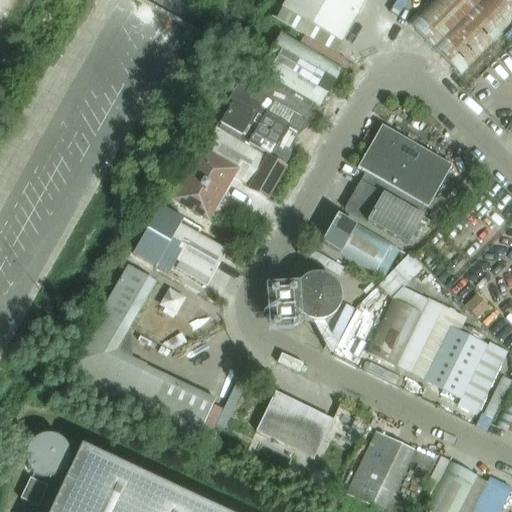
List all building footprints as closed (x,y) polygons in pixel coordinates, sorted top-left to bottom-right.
[(286,0),(281,10),(341,44),(366,0),(286,0)] [(460,77),(511,25),(511,3),(508,0),(429,0),(407,23),(460,77)] [(319,108),(341,70),(280,35),(259,73),(319,108)] [(225,115),(215,131),(278,167),(282,165),(283,164),(285,163),(286,161),(287,159),(288,157),(289,155),(289,153),(289,151),(290,147),(291,144),(292,142),(293,140),(294,138),(295,136),(297,134),(299,132),(301,131),(305,128),(307,126),(311,121),(314,116),(257,84),(252,93),(241,87),(225,114),(225,115)] [(428,210),(452,168),(382,127),(357,169),(428,210)] [(215,131),(199,159),(175,202),(206,220),(230,177),(251,189),(250,191),(266,200),(283,170),(278,167),(215,131),(215,132),(215,131)] [(423,218),(360,183),(344,212),(407,247),(423,218)] [(375,274),(390,247),(338,217),(322,244),(375,274)] [(207,288),(227,253),(175,222),(154,258),(207,288)] [(128,268),(65,376),(198,439),(215,401),(114,354),(155,283),(128,268)] [(329,320),(331,319),(333,317),(335,315),(337,313),(338,310),(339,308),(340,305),(340,302),(341,299),(340,297),(340,294),(339,292),(338,289),(337,287),(335,285),(334,283),(332,281),(330,279),(327,278),(325,277),(322,276),(320,276),(317,275),(314,276),(312,276),(309,277),(307,278),(304,279),(302,280),(300,282),(298,284),(297,286),(295,288),(294,291),(293,293),(293,296),(292,298),(292,301),(293,304),(293,306),(294,309),(295,311),(297,313),(298,315),(300,317),(303,319),(305,321),(307,322),(310,323),(313,323),(316,324),(318,323),(321,323),(324,322),(326,321),(329,320)] [(177,317),(189,297),(173,288),(161,308),(177,317)] [(395,369),(421,315),(425,307),(409,299),(405,307),(393,301),(366,355),(395,369)] [(472,300),(463,309),(476,322),(485,312),(472,300)] [(439,310),(415,357),(432,365),(451,329),(456,318),(439,310)] [(432,365),(424,383),(460,401),(487,347),(451,329),(432,365)] [(511,436),(511,388),(493,427),(511,436)] [(275,394),(255,433),(313,461),(332,422),(275,394)] [(345,496),(378,511),(407,511),(433,461),(375,434),(345,496)] [(24,457),(24,459),(24,462),(24,465),(25,467),(26,470),(27,472),(29,474),(30,476),(32,478),(35,479),(37,481),(39,482),(42,483),(45,483),(47,483),(50,483),(53,483),(55,482),(58,481),(60,480),(71,456),(71,454),(70,451),(69,449),(68,447),(66,444),(64,442),(62,441),(60,439),(58,438),(55,437),(53,436),(50,436),(47,435),(45,436),(42,436),(39,437),(37,438),(35,439),(32,441),(30,442),(29,444),(27,447),(26,449),(25,451),(24,454),(24,457)] [(216,511),(80,448),(50,511),(216,511)] [(430,500),(447,466),(438,461),(420,495),(430,500)] [(459,511),(472,487),(476,480),(448,466),(445,473),(424,511),(459,511)] [(47,488),(30,480),(20,500),(38,509),(47,488)]
